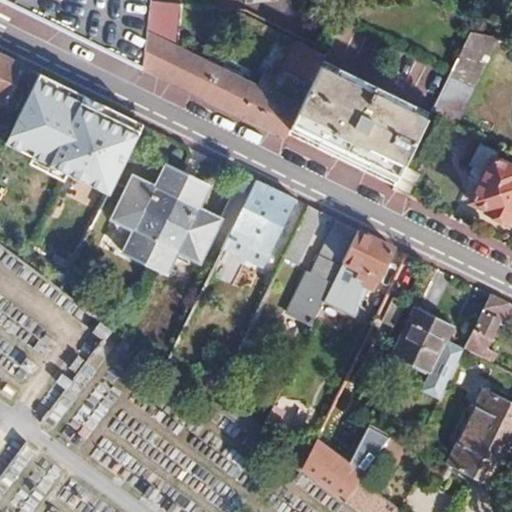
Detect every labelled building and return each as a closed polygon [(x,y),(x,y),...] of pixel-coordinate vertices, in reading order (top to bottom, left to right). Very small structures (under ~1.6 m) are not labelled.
[(4,0),(139,66),(148,0),(4,0)] [(178,1),(167,0),(148,0),(139,66),(157,75),(174,72),(184,52),(173,46),(178,1)] [(500,37),(469,30),(427,115),(440,120),(455,127),(500,37)] [(264,72),(255,87),(200,60),(190,80),(199,95),(284,137),(287,132),(321,67),(328,53),(298,37),(277,79),(264,72)] [(200,60),(184,52),(174,72),(157,75),(199,95),(190,80),(200,60)] [(23,67),(0,54),(0,100),(5,103),(23,67)] [(426,118),(321,67),(287,132),(392,186),(401,166),(421,127),(426,118)] [(41,75),(6,146),(31,158),(28,164),(65,182),(68,176),(110,197),(145,126),(41,75)] [(427,115),(426,118),(421,127),(434,133),(440,120),(427,115)] [(453,162),(468,169),(453,199),(492,220),(503,198),(511,204),(511,177),(506,174),(508,171),(479,156),(481,150),(464,141),(453,162)] [(132,174),(110,217),(132,229),(121,253),(166,275),(178,251),(198,261),(219,218),(199,207),(209,185),(165,163),(154,186),(132,174)] [(425,178),(401,166),(392,186),(390,189),(414,200),(425,178)] [(296,200),(256,180),(229,234),(270,253),(296,200)] [(357,230),(341,262),(357,270),(354,276),(363,280),(361,284),(371,290),(392,247),(357,230)] [(328,238),(312,231),(297,263),(312,270),(328,238)] [(229,234),(222,248),(262,270),(270,253),(229,234)] [(463,349),(482,358),(501,321),(506,324),(509,317),(511,318),(511,305),(490,295),(463,349)] [(452,325),(415,307),(392,353),(430,372),(452,325)] [(227,371),(206,359),(191,385),(212,401),(227,371)] [(511,428),(511,401),(483,387),(445,463),(486,483),(511,428)] [(387,454),(400,463),(411,446),(399,437),(387,454)] [(315,439),(301,469),(340,498),(354,482),(361,473),(315,439)] [(354,482),(340,498),(357,511),(392,511),(393,511),(396,508),(383,499),(380,503),(354,482)]
